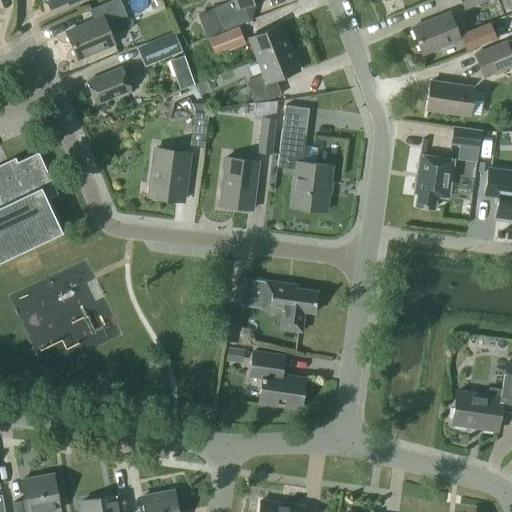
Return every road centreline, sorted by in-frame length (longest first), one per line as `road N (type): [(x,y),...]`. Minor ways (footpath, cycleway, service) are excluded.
road 1 (residential): [(369,257),(130,230),(100,209),(56,93),(23,36),(0,47)]
road 2 (residential): [(232,448),(0,412)]
road 3 (residential): [(378,205),(384,121),(338,0)]
road 4 (residential): [(340,445),(369,257)]
road 5 (residential): [(511,502),(471,475),(340,445)]
road 6 (residential): [(509,231),(378,205)]
